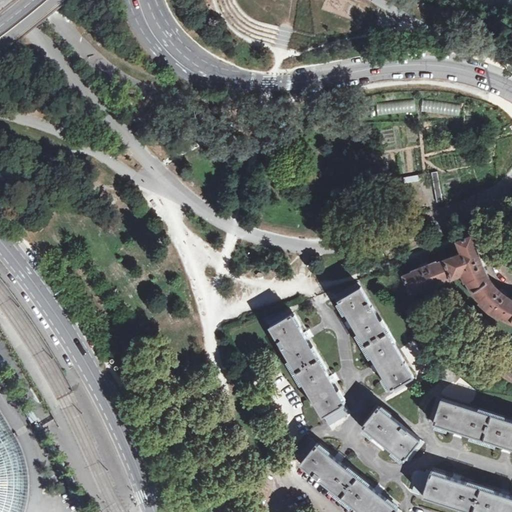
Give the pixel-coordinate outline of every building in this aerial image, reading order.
[(377,103),(378,115),(415,112),(414,99),(377,103)] [(461,105),(423,100),(421,112),(459,117),(461,105)] [(436,170),(409,178),(411,187),(421,184),(428,206),(445,201),(436,170)] [(511,298),(506,295),(507,293),(504,291),(501,288),(500,290),(493,282),(488,275),(483,266),(485,265),(484,261),(482,258),(480,258),(471,236),(457,241),(462,253),(437,262),(436,261),(428,264),(427,262),(423,264),(420,265),(421,267),(413,270),(413,272),(404,275),(411,293),(423,289),(423,291),(442,283),(442,282),(462,274),(465,280),(466,279),(470,286),(475,293),(481,301),(480,302),(488,310),(498,317),(499,315),(511,321),(511,298)] [(385,377),(392,388),(414,375),(361,287),(350,293),(339,299),(358,330),(385,377)] [(313,398),(323,415),(334,409),(345,402),(292,313),(281,320),(271,326),(281,344),(313,398)] [(447,327),(431,346),(442,355),(457,335),(447,327)] [(511,446),(511,420),(442,398),(434,422),(450,427),(511,446)] [(391,447),(405,458),(413,448),(420,438),(379,406),(363,426),(391,447)] [(0,511),(16,511),(21,494),(21,475),(17,456),(9,439),(0,424),(0,511)] [(301,463),(363,511),(394,511),(398,508),(386,498),(329,453),(317,443),(301,463)] [(476,511),(511,511),(511,496),(431,471),(423,495),(437,499),(476,511)]
